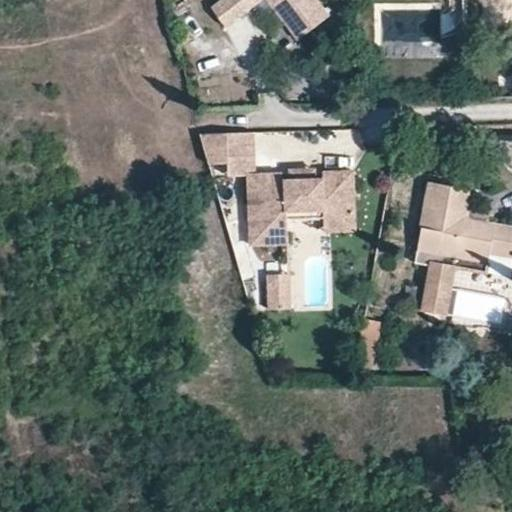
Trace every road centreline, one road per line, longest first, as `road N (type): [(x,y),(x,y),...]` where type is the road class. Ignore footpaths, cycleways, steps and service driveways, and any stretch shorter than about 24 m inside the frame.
road 1 (residential): [(204,113),(511,105)]
road 2 (track): [(115,0),(90,31),(0,35)]
